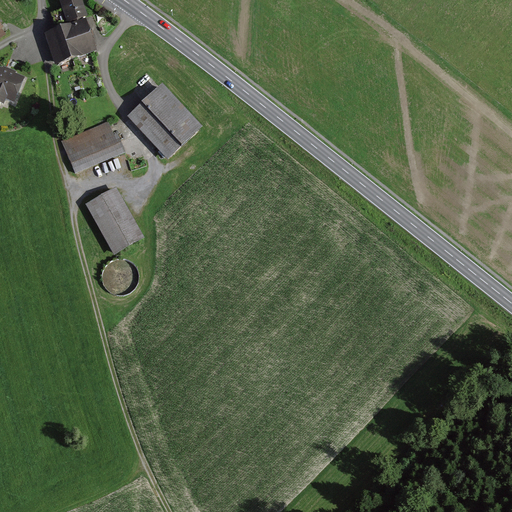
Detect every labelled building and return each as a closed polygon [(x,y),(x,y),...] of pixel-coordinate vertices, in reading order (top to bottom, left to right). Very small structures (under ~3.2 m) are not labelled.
[(66,29),(44,36),(55,70),(100,55),(81,0),(55,0),(56,0),(66,29)] [(0,40),(9,34),(0,21),(0,40)] [(0,105),(14,111),(26,82),(0,72),(0,105)] [(200,133),(161,89),(126,119),(166,163),(200,133)] [(111,124),(63,144),(76,177),(125,157),(111,124)] [(143,241),(117,191),(86,207),(113,257),(143,241)]
